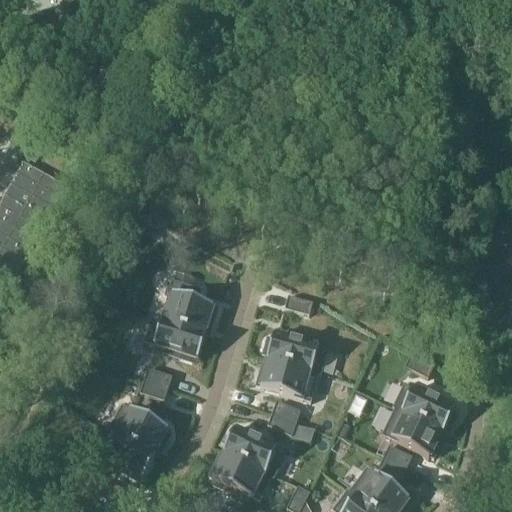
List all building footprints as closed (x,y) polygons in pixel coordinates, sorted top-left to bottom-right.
[(0,292),(8,297),(68,189),(25,165),(24,166),(0,209),(0,292)] [(175,275),(173,283),(184,286),(187,279),(175,275)] [(163,325),(163,326),(204,339),(204,338),(208,327),(212,328),(217,314),(213,312),(213,310),(192,303),(196,291),(172,283),(167,297),(172,298),(163,325)] [(288,300),(285,313),(309,319),(313,306),(288,300)] [(511,308),(503,324),(511,329),(511,308)] [(152,321),(144,346),(180,358),(179,362),(192,366),(193,365),(194,362),(198,363),(206,338),(204,338),(204,339),(163,326),(163,325),(152,321)] [(268,342),(263,358),(267,360),(266,364),(268,364),(268,363),(319,377),(319,378),(321,379),(328,354),(291,344),(293,340),(279,336),(277,340),(273,339),(272,343),(268,342)] [(411,360),(405,371),(428,382),(432,374),(434,370),(433,370),(411,359),(411,360)] [(260,375),(256,389),(261,390),(260,392),(311,406),(319,378),(319,377),(268,363),(268,364),(265,376),(260,375)] [(148,373),(144,385),(168,393),(172,381),(148,373)] [(144,385),(140,397),(164,405),(168,393),(144,385)] [(404,388),(392,411),(394,412),(395,411),(442,435),(442,436),(443,436),(445,433),(449,434),(457,419),(453,417),(455,413),(451,411),(453,407),(440,401),(438,405),(404,388)] [(277,406),(272,418),(296,426),(301,414),(277,406)] [(108,434),(107,434),(154,460),(154,459),(160,448),(164,450),(171,437),(167,435),(168,433),(122,408),(108,434)] [(394,412),(382,439),(429,462),(430,460),(434,462),(440,448),(436,446),(442,436),(442,435),(395,411),(394,412)] [(272,418),(268,430),(292,439),(296,426),(272,418)] [(234,433),(223,456),(224,457),(225,456),(273,478),(272,479),(274,480),(285,456),(251,441),(253,437),(240,431),(238,435),(234,433)] [(106,432),(93,455),(127,474),(124,477),(137,484),(139,480),(143,483),(156,460),(154,459),(154,460),(107,434),(108,434),(106,432)] [(389,450),(384,461),(407,472),(412,461),(389,450)] [(215,466),(209,480),(213,482),(212,484),(216,486),(214,490),(229,496),(231,492),(260,506),(272,479),(273,478),(225,456),(224,457),(219,468),(215,466)] [(384,461),(378,473),(401,484),(407,472),(384,461)] [(349,495),(370,511),(407,511),(411,507),(408,505),(409,503),(367,471),(349,495)] [(98,486),(95,498),(119,504),(122,491),(98,486)] [(298,491),(287,511),(302,511),(306,505),(310,497),(298,491)] [(348,493),(333,511),(370,511),(349,495),(348,493)]
